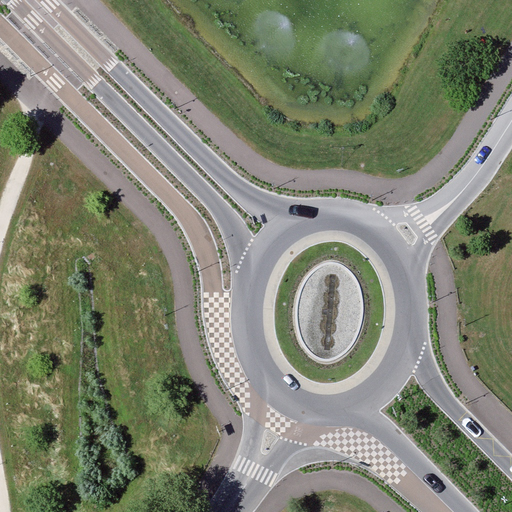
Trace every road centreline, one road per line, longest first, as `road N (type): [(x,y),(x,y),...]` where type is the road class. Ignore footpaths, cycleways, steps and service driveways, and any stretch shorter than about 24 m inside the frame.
road 1 (tertiary): [(12,0),(224,211),(243,242),(251,280)]
road 2 (tertiary): [(295,220),(242,194),(48,0)]
road 3 (unclassified): [(392,244),(470,183),(511,119)]
road 4 (secondary): [(511,468),(439,393),(408,342)]
road 5 (secondary): [(350,409),(458,511)]
road 6 (secondary): [(251,280),(253,357),(289,400)]
road 7 (secondary): [(226,511),(289,400)]
